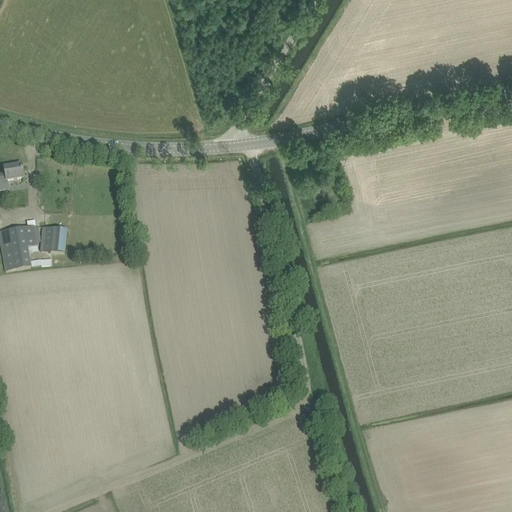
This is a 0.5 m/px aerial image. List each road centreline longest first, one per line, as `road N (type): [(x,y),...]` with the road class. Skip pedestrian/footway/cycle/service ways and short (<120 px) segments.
road 1 (track): [(275,140),(382,511)]
road 2 (track): [(246,145),(312,403),(349,511)]
road 3 (tertiary): [(225,147),(511,90)]
road 4 (track): [(57,511),(299,408),(307,385)]
road 5 (tertiary): [(225,147),(122,147),(0,123)]
road 6 (unclassified): [(225,147),(315,0)]
